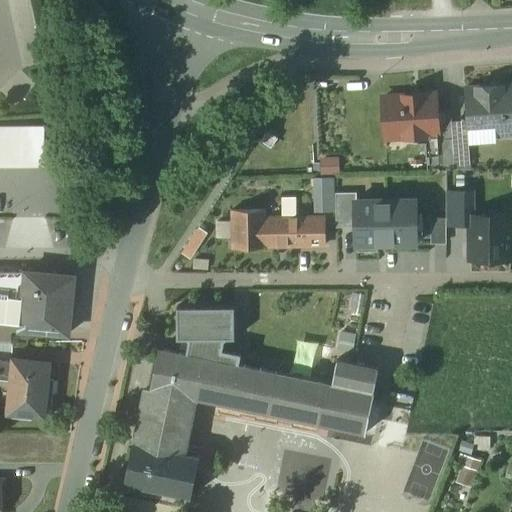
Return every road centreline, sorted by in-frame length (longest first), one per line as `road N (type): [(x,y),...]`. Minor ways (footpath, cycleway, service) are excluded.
road 1 (residential): [(511,281),(122,287)]
road 2 (tertiary): [(184,5),(313,33),(511,32)]
road 3 (residential): [(184,5),(122,287)]
road 4 (residential): [(122,287),(69,511)]
road 5 (unknown): [(134,234),(0,232)]
